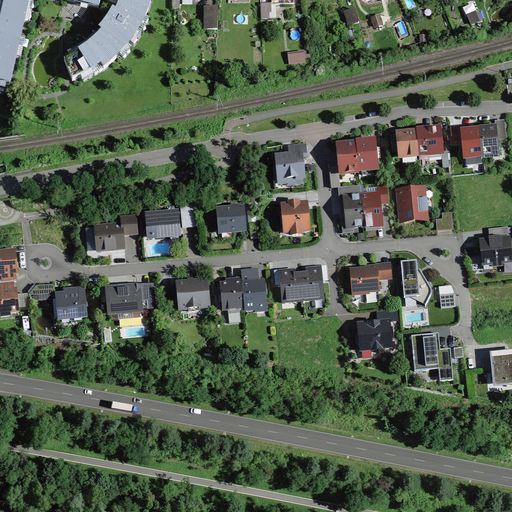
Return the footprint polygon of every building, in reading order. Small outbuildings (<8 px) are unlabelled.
[(58,0),(99,9),(100,0),(8,0),(9,1),(6,0),(3,13),(6,14),(5,19),(2,19),(0,28),(0,32),(1,33),(0,38),(0,37),(0,83),(10,86),(28,0),(58,0)] [(122,0),(122,2),(117,0),(103,0),(116,6),(109,18),(101,28),(104,30),(95,42),(89,47),(82,52),(78,54),(75,56),(70,58),(67,60),(64,61),(72,82),(82,77),(85,82),(89,79),(94,76),(99,74),(104,70),(111,64),(117,59),(123,53),(128,47),(132,40),(137,34),(141,27),(144,19),(148,10),(151,1),(151,0),(122,0)] [(268,4),(261,4),(261,19),(269,19),(268,4)] [(217,7),(207,7),(207,30),(217,30),(217,7)] [(355,9),(347,12),(351,25),(359,23),(355,9)] [(475,12),(468,15),(472,25),(479,22),(475,12)] [(379,16),(372,19),(375,27),(382,25),(379,16)] [(298,55),(289,55),(290,63),(305,61),(304,56),(298,57),(298,55)] [(496,128),(497,135),(499,135),(506,134),(504,121),(495,121),(496,128)] [(463,143),(462,132),(462,128),(452,129),(453,144),(463,143)] [(496,128),(479,130),(482,157),(482,158),(494,157),(494,152),(501,152),(500,142),(499,135),(497,135),(496,128)] [(442,140),(441,138),(439,129),(416,132),(416,133),(419,156),(419,160),(429,158),(429,155),(442,154),(441,145),(443,143),(442,140)] [(479,130),(462,132),(463,143),(465,159),(482,157),(479,130)] [(416,133),(398,135),(399,147),(400,152),(401,158),(419,156),(416,133)] [(399,147),(398,135),(391,136),(392,148),(399,147)] [(356,143),(356,144),(359,171),(362,170),(363,175),(374,174),(373,170),(376,169),(375,160),(378,159),(377,148),(374,148),(374,141),(356,143)] [(341,165),(341,174),(359,173),(359,171),(356,144),(339,145),(339,153),(337,154),(338,165),(341,165)] [(305,145),(289,147),(290,156),(301,155),(301,159),(306,158),(305,145)] [(280,179),(303,177),(301,159),(301,155),(290,156),(278,157),(279,166),(276,166),(276,168),(276,171),(276,174),(277,176),(279,176),(280,179)] [(330,183),(339,183),(337,168),(329,168),(330,183)] [(360,186),(339,188),(338,188),(340,199),(344,198),(361,196),(360,186)] [(387,188),(378,189),(379,195),(380,204),(388,203),(387,188)] [(421,191),(401,192),(402,202),(399,202),(400,209),(403,209),(404,221),(424,219),(423,212),(426,211),(425,199),(422,200),(421,191)] [(365,228),(383,226),(380,204),(379,195),(361,196),(364,226),(365,228)] [(364,226),(361,196),(344,198),(345,207),(341,207),(343,224),(347,224),(347,228),(364,226)] [(290,204),(282,205),(283,214),(280,214),(281,224),(284,224),(284,232),(292,232),(292,235),(301,234),(301,231),(310,230),(308,210),(301,204),(299,204),(298,202),(289,202),(290,204)] [(246,230),(243,207),(218,209),(220,233),(246,230)] [(195,208),(181,209),(183,225),(196,224),(195,208)] [(179,224),(178,214),(146,216),(147,227),(151,227),(152,237),(176,235),(175,225),(179,224)] [(451,214),(443,215),(444,221),(445,230),(453,229),(451,214)] [(121,218),(122,225),(123,233),(137,232),(136,217),(121,218)] [(257,223),(250,224),(251,239),(259,238),(257,223)] [(96,228),(98,251),(124,249),(123,233),(122,225),(96,228)] [(500,239),(509,238),(509,234),(503,234),(503,228),(489,230),(490,238),(500,237),(500,239)] [(490,240),(481,241),(483,265),(493,264),(493,266),(502,265),(502,263),(511,262),(509,238),(500,239),(500,237),(490,238),(490,240)] [(15,251),(0,252),(0,275),(1,275),(16,274),(17,274),(15,251)] [(417,261),(401,262),(404,298),(417,297),(428,303),(431,295),(432,293),(432,291),(431,289),(423,275),(421,274),(418,274),(417,261)] [(376,265),(376,269),(377,279),(392,278),(391,264),(376,265)] [(310,273),(301,274),(303,300),(323,298),(321,281),(321,269),(310,270),(310,273)] [(351,271),(354,296),(363,295),(363,292),(378,291),(377,279),(376,269),(351,271)] [(242,280),(243,284),(259,283),(258,270),(241,272),(242,280)] [(281,285),(283,302),(303,300),(301,274),(292,275),(291,271),(280,273),(281,285)] [(16,274),(1,275),(2,283),(14,281),(16,281),(16,274)] [(234,283),(221,284),(223,310),(245,308),(243,284),(242,280),(234,281),(234,283)] [(15,289),(14,281),(2,283),(0,283),(1,291),(15,289)] [(207,281),(177,283),(177,287),(178,302),(179,309),(189,309),(189,312),(199,311),(199,308),(210,307),(207,281)] [(266,297),(264,295),(263,282),(259,283),(243,284),(245,308),(245,310),(265,308),(265,305),(266,304),(267,302),(266,299),(266,297)] [(53,286),(37,287),(38,300),(54,299),(53,286)] [(440,295),(454,293),(452,286),(439,287),(440,295)] [(37,287),(29,295),(30,301),(38,300),(37,287)] [(138,287),(108,290),(110,315),(141,313),(140,308),(138,288),(138,287)] [(153,287),(138,288),(140,308),(155,307),(153,287)] [(178,302),(177,287),(160,288),(161,303),(178,302)] [(1,291),(0,290),(0,316),(10,316),(10,313),(18,312),(16,289),(15,289),(1,291)] [(58,296),(60,320),(85,318),(83,293),(58,296)] [(455,307),(454,293),(440,295),(441,308),(455,307)] [(389,322),(359,325),(360,334),(358,334),(356,337),(357,343),(359,346),(361,345),(362,350),(371,349),(372,350),(382,349),(383,348),(391,347),(389,322)] [(421,335),(411,336),(415,372),(439,369),(440,381),(453,380),(450,349),(437,350),(436,337),(421,339),(421,335)] [(503,358),(492,359),(495,386),(507,384),(507,383),(511,382),(511,353),(502,355),(503,358)]
